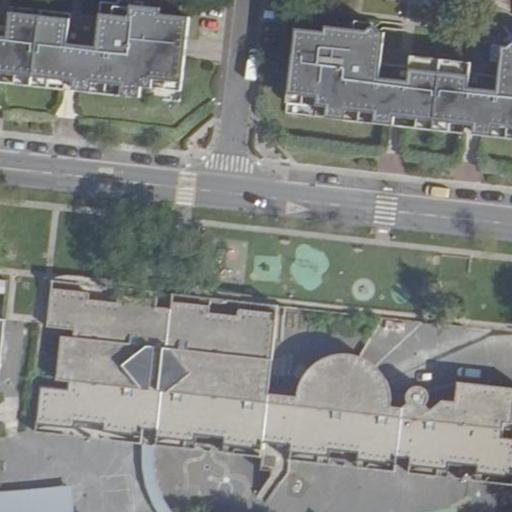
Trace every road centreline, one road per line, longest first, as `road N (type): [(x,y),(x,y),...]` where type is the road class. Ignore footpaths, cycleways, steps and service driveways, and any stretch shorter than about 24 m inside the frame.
road 1 (residential): [(511,224),(228,193)]
road 2 (residential): [(228,193),(0,168)]
road 3 (residential): [(246,0),(228,193)]
